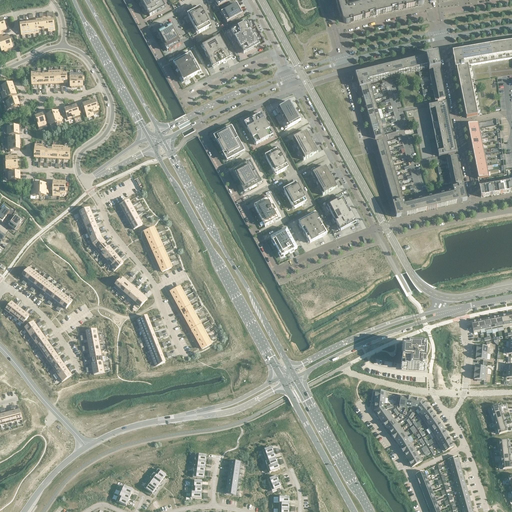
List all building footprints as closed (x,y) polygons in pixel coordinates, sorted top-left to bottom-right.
[(160,0),(140,0),(150,17),(165,8),(160,0)] [(214,0),(216,2),(215,2),(216,3),(218,7),(218,8),(221,6),(222,9),(230,4),(229,2),(232,0),(214,0)] [(334,0),(340,19),(342,18),(342,21),(343,21),(343,22),(344,23),(345,24),(346,24),(347,24),(348,24),(380,14),(387,13),(421,6),(422,6),(422,5),(423,5),(423,4),(424,4),(424,3),(424,2),(424,1),(423,0),(334,0)] [(232,8),(230,5),(223,10),(224,12),(221,13),(221,14),(222,13),(224,18),(224,19),(225,19),(227,23),(227,24),(230,22),(230,24),(238,20),(237,18),(243,15),(237,5),(232,8)] [(188,14),(189,16),(188,17),(197,32),(198,32),(199,34),(211,27),(200,8),(188,14)] [(259,46),(247,23),(231,32),(244,54),(245,54),(259,46)] [(171,26),(158,33),(169,52),(181,45),(178,40),(177,38),(176,37),(175,34),(174,32),(173,30),(172,28),(171,26)] [(0,38),(0,40),(0,39),(0,46),(10,43),(8,37),(3,39),(2,37),(0,37),(0,38)] [(213,68),(230,59),(219,38),(202,47),(213,68)] [(466,119),(477,116),(478,117),(479,116),(479,115),(482,115),(481,114),(478,115),(478,113),(480,113),(479,110),(477,110),(477,107),(478,107),(478,103),(476,103),(475,100),(477,99),(476,96),(475,96),(474,93),(475,92),(475,89),(473,89),(472,86),(474,85),(473,82),(472,82),(471,79),(473,78),(472,75),(470,75),(470,72),(471,71),(471,68),(469,68),(469,66),(470,66),(500,61),(511,59),(511,42),(511,43),(511,44),(506,44),(504,44),(504,45),(498,45),(497,45),(497,46),(490,47),(490,46),(489,46),(489,47),(483,48),(483,47),(481,48),(476,49),(474,49),(474,50),(469,51),(469,50),(466,50),(466,51),(461,52),(461,51),(459,52),(454,53),(452,53),(455,69),(456,69),(466,119)] [(10,43),(0,46),(0,47),(2,52),(4,51),(5,53),(8,52),(7,50),(12,48),(10,43)] [(190,54),(175,63),(185,82),(201,73),(190,54)] [(439,65),(437,55),(355,75),(358,85),(359,85),(359,88),(359,89),(360,89),(370,86),(370,85),(369,82),(428,68),(429,71),(439,69),(439,70),(440,69),(440,68),(439,68),(439,65)] [(70,80),(71,88),(77,88),(76,74),(70,74),(70,77),(68,77),(68,81),(70,80)] [(76,74),(77,88),(82,88),(82,80),(84,80),(84,77),(82,77),(82,74),(76,74)] [(6,83),(3,84),(4,86),(2,87),(3,92),(3,93),(14,89),(12,84),(7,86),(6,83)] [(14,89),(3,93),(3,94),(4,94),(6,98),(8,98),(9,100),(11,99),(10,97),(16,95),(14,89)] [(17,98),(3,103),(3,104),(4,103),(6,110),(11,108),(14,107),(19,105),(19,106),(17,98)] [(89,103),(92,114),(93,114),(93,113),(98,111),(97,109),(99,108),(98,106),(96,106),(94,101),(89,103)] [(275,111),(285,130),(301,121),(290,102),(275,111)] [(83,111),(83,113),(86,113),(86,115),(91,113),(91,114),(92,114),(89,103),(83,105),(85,110),(83,111)] [(447,108),(446,103),(428,107),(429,111),(430,117),(431,117),(431,118),(432,124),(434,132),(433,132),(435,138),(435,140),(436,145),(436,147),(437,152),(438,152),(438,157),(456,153),(456,152),(455,152),(454,150),(455,150),(455,149),(454,143),(453,142),(454,142),(452,136),(452,135),(451,129),(451,128),(450,128),(449,122),(450,122),(449,121),(448,115),(448,114),(447,108)] [(70,108),(74,119),(75,118),(79,116),(79,114),(81,113),(80,111),(78,111),(76,106),(70,108)] [(64,116),(65,118),(67,117),(68,120),(73,118),(73,119),(74,119),(70,108),(65,110),(66,115),(64,116)] [(52,114),(56,125),(57,125),(57,124),(61,123),(61,120),(63,119),(62,117),(60,117),(58,112),(52,114)] [(422,161),(436,159),(429,112),(413,114),(414,119),(416,119),(422,161)] [(35,117),(36,117),(38,122),(37,122),(38,125),(40,130),(46,127),(47,128),(42,114),(35,117)] [(49,124),(50,126),(55,125),(56,125),(52,114),(47,116),(48,121),(46,122),(47,124),(49,124)] [(261,114),(244,124),(256,146),(273,136),(261,114)] [(4,135),(19,135),(18,127),(18,128),(13,128),(13,127),(10,127),(10,128),(5,128),(5,135),(4,135)] [(228,161),(244,152),(231,128),(215,137),(228,161)] [(385,135),(383,130),(373,133),(375,138),(375,139),(381,137),(381,136),(385,135)] [(318,153),(306,132),(292,140),(303,161),(318,153)] [(6,145),(19,144),(19,138),(11,139),(11,137),(8,137),(8,139),(5,139),(6,145)] [(383,143),(383,142),(376,144),(377,144),(377,145),(376,145),(378,150),(388,147),(387,142),(383,143)] [(12,150),(20,150),(19,144),(6,145),(6,151),(9,151),(9,152),(12,152),(12,150)] [(266,156),(267,158),(266,159),(274,174),(275,173),(276,176),(288,169),(278,150),(266,156)] [(9,158),(6,158),(6,163),(5,163),(5,164),(17,163),(17,157),(11,158),(11,155),(8,156),(9,158)] [(17,163),(5,164),(5,165),(6,165),(6,170),(9,170),(9,172),(12,172),(12,169),(17,169),(17,163)] [(234,171),(246,192),(261,184),(250,163),(245,165),(234,171)] [(311,175),(323,196),(337,188),(326,167),(311,175)] [(489,177),(488,172),(477,174),(478,179),(478,180),(478,179),(489,177)] [(20,173),(5,173),(5,174),(6,174),(6,180),(11,180),(11,181),(14,181),(14,180),(19,180),(19,181),(20,181),(20,173)] [(51,188),(51,190),(53,191),(53,193),(58,193),(58,194),(59,194),(59,182),(53,182),(53,188),(51,188)] [(59,182),(59,194),(60,194),(60,193),(65,194),(65,191),(67,191),(67,189),(65,188),(65,183),(59,182)] [(284,193),(293,208),(294,207),(295,209),(307,203),(296,183),(284,190),(285,192),(284,193)] [(34,193),(34,196),(39,196),(40,197),(40,185),(34,185),(34,190),(32,190),(32,193),(34,193)] [(40,185),(40,197),(41,197),(41,196),(46,196),(46,193),(48,193),(48,191),(46,191),(46,185),(40,185)] [(394,208),(394,209),(396,218),(466,201),(464,191),(463,188),(464,188),(464,187),(463,187),(463,188),(453,190),(453,193),(404,205),(403,202),(404,202),(404,201),(394,204),(393,204),(393,206),(393,205),(394,208)] [(254,207),(265,227),(280,219),(269,198),(254,207)] [(329,211),(336,223),(340,231),(356,223),(354,219),(347,207),(343,199),(327,207),(329,211)] [(134,204),(131,205),(129,201),(120,206),(123,211),(131,206),(132,207),(135,206),(134,204)] [(134,211),(132,207),(131,206),(123,211),(126,216),(134,211)] [(0,221),(2,223),(6,217),(8,219),(13,212),(10,210),(8,213),(7,212),(6,211),(3,209),(1,211),(1,212),(0,212),(0,221)] [(91,214),(92,215),(94,214),(94,212),(91,213),(89,209),(80,213),(82,218),(91,214)] [(126,216),(128,221),(137,216),(137,217),(140,215),(139,213),(136,215),(134,211),(126,216)] [(14,219),(8,226),(15,231),(22,221),(16,217),(17,215),(15,213),(12,218),(14,219)] [(93,219),(92,215),(91,214),(82,218),(84,223),(93,219)] [(309,217),(298,223),(299,225),(302,230),(306,237),(310,244),(312,243),(318,239),(327,235),(323,227),(319,221),(315,214),(309,217)] [(128,221),(131,225),(139,221),(137,217),(137,216),(128,221)] [(96,225),(98,224),(98,222),(95,223),(93,219),(84,223),(86,228),(95,224),(96,225)] [(131,225),(133,230),(142,225),(139,221),(131,225)] [(97,229),(96,225),(95,224),(86,228),(88,233),(97,229)] [(99,234),(99,233),(97,229),(88,233),(90,238),(99,234)] [(158,232),(156,233),(154,229),(144,233),(147,238),(156,234),(156,235),(159,233),(158,232)] [(286,229),(270,238),(281,258),(297,249),(286,229)] [(102,232),(99,233),(99,234),(90,238),(93,245),(101,239),(100,235),(103,234),(102,232)] [(158,239),(156,235),(156,234),(147,238),(149,243),(158,239)] [(106,244),(108,242),(107,240),(104,242),(101,239),(93,245),(97,250),(105,243),(106,244)] [(163,241),(160,243),(158,239),(149,243),(151,248),(160,244),(161,244),(164,243),(163,241)] [(109,247),(106,244),(105,243),(97,250),(101,254),(109,247)] [(158,250),(163,248),(161,244),(160,244),(151,248),(152,250),(153,253),(158,250)] [(111,251),(109,247),(101,254),(104,258),(112,251),(111,251)] [(163,250),(163,248),(158,250),(153,253),(155,258),(156,258),(165,253),(165,254),(168,253),(167,251),(164,253),(163,250)] [(114,249),(111,251),(112,251),(104,258),(108,262),(113,258),(116,255),(113,252),(115,250),(114,249)] [(167,258),(165,254),(165,253),(156,258),(155,258),(158,262),(167,258)] [(118,258),(116,255),(113,258),(108,262),(112,266),(119,259),(120,260),(122,258),(121,257),(120,258),(119,259),(118,258)] [(171,261),(169,262),(167,258),(158,262),(160,267),(169,263),(170,264),(172,263),(171,261)] [(112,266),(115,270),(123,264),(120,260),(119,259),(112,266)] [(169,263),(160,267),(162,273),(171,268),(170,264),(169,263)] [(23,276),(27,280),(33,272),(29,268),(23,276)] [(27,280),(31,283),(38,275),(33,272),(27,280)] [(31,283),(36,286),(42,278),(38,275),(31,283)] [(36,286),(40,289),(46,281),(42,278),(36,286)] [(122,278),(115,287),(119,290),(126,282),(122,278)] [(40,289),(44,293),(50,285),(46,281),(40,289)] [(130,285),(126,282),(119,290),(123,294),(130,285)] [(44,293),(49,296),(55,288),(50,285),(44,293)] [(123,294),(127,298),(134,289),(130,285),(123,294)] [(49,296),(53,299),(59,291),(55,288),(49,296)] [(184,290),(182,292),(180,288),(177,289),(171,293),(173,298),(177,295),(182,293),(183,294),(185,292),(184,290)] [(138,292),(134,289),(127,298),(130,301),(131,301),(132,300),(138,293),(138,292)] [(53,299),(57,303),(63,295),(59,291),(53,299)] [(138,293),(132,300),(131,301),(135,305),(138,301),(142,297),(143,296),(138,292),(138,293)] [(183,294),(182,293),(177,295),(173,298),(176,302),(177,301),(185,297),(183,294)] [(57,303),(61,306),(68,298),(63,295),(57,303)] [(142,297),(138,301),(135,305),(138,307),(139,308),(147,300),(143,296),(142,297)] [(190,300),(187,301),(185,297),(177,301),(176,302),(177,305),(179,307),(187,302),(188,303),(191,302),(190,300)] [(61,306),(66,309),(72,301),(68,298),(61,306)] [(188,303),(187,302),(179,307),(181,312),(190,307),(188,303)] [(16,307),(15,306),(11,303),(5,311),(10,314),(16,307)] [(14,318),(20,310),(17,307),(18,305),(17,304),(15,306),(16,307),(10,314),(14,318)] [(195,309),(192,311),(190,307),(181,312),(184,316),(193,312),(196,311),(195,309)] [(20,310),(14,318),(18,321),(24,313),(25,314),(27,312),(25,310),(24,313),(20,310)] [(193,312),(184,316),(186,321),(195,316),(193,312)] [(23,324),(29,317),(25,314),(24,313),(18,321),(23,324)] [(200,319),(197,320),(195,316),(186,321),(189,326),(198,321),(198,322),(201,320),(200,319)] [(138,323),(139,326),(149,323),(147,317),(138,321),(137,321),(138,323)] [(504,317),(501,318),(503,326),(503,329),(504,329),(509,328),(509,325),(507,317),(504,317)] [(501,318),(495,319),(497,328),(498,330),(499,333),(504,332),(503,329),(503,326),(501,318)] [(495,319),(489,320),(491,329),(492,329),(493,334),(498,333),(497,328),(495,319)] [(489,320),(484,321),(485,330),(486,332),(487,335),(492,334),(491,329),(489,320)] [(198,322),(198,321),(189,326),(192,331),(200,326),(198,322)] [(484,321),(478,322),(479,331),(480,331),(481,334),(486,333),(485,330),(484,321)] [(478,322),(472,324),(473,332),(474,334),(480,333),(479,331),(478,322)] [(25,329),(28,333),(37,327),(33,323),(25,329)] [(139,326),(141,331),(151,328),(149,323),(139,326)] [(205,328),(203,330),(200,326),(192,331),(194,335),(203,330),(204,331),(206,330),(205,328)] [(40,332),(37,327),(28,333),(31,338),(40,332)] [(153,333),(151,328),(141,331),(143,336),(153,333)] [(203,330),(194,335),(197,340),(206,335),(204,331),(203,330)] [(43,336),(40,332),(31,338),(34,342),(43,336)] [(143,336),(145,341),(155,338),(153,333),(143,336)] [(210,338),(208,339),(206,335),(197,340),(199,345),(208,340),(209,341),(211,339),(210,338)] [(34,342),(38,347),(46,341),(43,336),(34,342)] [(145,341),(147,346),(157,343),(155,338),(145,341)] [(208,340),(199,345),(202,350),(211,345),(209,341),(208,340)] [(49,345),(46,341),(38,347),(41,351),(49,345)] [(159,348),(157,343),(147,346),(149,351),(159,348)] [(52,350),(49,345),(41,351),(44,355),(52,350)] [(426,348),(403,346),(401,367),(402,367),(402,364),(410,365),(409,370),(416,371),(425,371),(426,348)] [(161,353),(159,348),(149,351),(151,357),(161,353)] [(55,354),(52,350),(44,355),(47,360),(55,354)] [(163,358),(161,353),(151,357),(153,362),(163,358)] [(58,358),(55,354),(47,360),(50,364),(58,358)] [(61,363),(58,358),(50,364),(53,369),(61,363)] [(153,362),(155,367),(165,363),(163,358),(153,362)] [(65,367),(61,363),(53,369),(56,373),(65,367)] [(68,372),(65,367),(56,373),(59,377),(68,372)] [(71,376),(68,372),(59,377),(63,382),(71,376)] [(398,402),(400,403),(400,406),(405,407),(407,398),(401,397),(401,398),(399,397),(398,402)] [(413,399),(411,408),(411,407),(417,408),(422,400),(413,399)] [(428,408),(422,400),(417,408),(421,413),(418,415),(428,408)] [(375,403),(374,411),(383,409),(384,409),(384,404),(375,403)] [(499,405),(491,408),(493,415),(501,412),(501,410),(500,406),(499,405)] [(428,408),(418,415),(422,420),(432,412),(431,412),(429,410),(428,408)] [(383,409),(374,411),(379,418),(387,413),(387,412),(386,413),(383,409)] [(387,413),(379,418),(382,423),(390,417),(391,416),(392,416),(389,411),(387,413)] [(435,417),(432,412),(422,420),(425,424),(435,417)] [(501,412),(493,415),(494,418),(495,421),(503,419),(501,412)] [(390,417),(382,423),(383,424),(383,425),(385,427),(395,420),(394,420),(391,416),(390,417)] [(435,417),(425,424),(427,423),(430,427),(428,429),(438,422),(435,417)] [(503,419),(495,421),(497,428),(505,425),(505,422),(504,423),(503,419)] [(395,420),(385,427),(388,431),(398,424),(395,420)] [(442,427),(438,422),(428,429),(432,433),(442,427)] [(398,424),(388,431),(392,436),(399,430),(401,429),(398,424)] [(505,425),(497,428),(498,431),(497,431),(499,434),(499,435),(509,432),(507,428),(506,428),(505,425)] [(442,427),(432,433),(434,438),(445,432),(442,427)] [(399,430),(392,436),(395,440),(403,434),(404,433),(401,429),(399,430)] [(445,432),(434,438),(436,437),(439,442),(437,443),(448,437),(445,432)] [(403,434),(395,440),(398,444),(408,438),(404,433),(403,434)] [(448,437),(437,443),(440,448),(450,442),(449,440),(448,437)] [(408,438),(398,444),(401,449),(411,443),(408,438)] [(509,448),(508,441),(499,442),(499,443),(500,447),(500,449),(509,448)] [(453,447),(450,442),(440,448),(442,447),(445,452),(453,447)] [(411,443),(401,449),(401,450),(403,453),(403,454),(414,447),(411,443)] [(266,450),(261,452),(263,457),(274,453),(271,448),(269,449),(268,447),(265,448),(265,447),(265,448),(266,450)] [(414,447),(403,454),(406,458),(414,453),(417,452),(414,448),(414,447)] [(414,453),(406,458),(409,463),(417,458),(419,457),(417,452),(414,453)] [(274,453),(263,457),(265,463),(276,459),(274,453)] [(417,458),(409,463),(411,466),(412,468),(420,463),(422,462),(419,457),(417,458)] [(447,460),(449,465),(459,463),(458,459),(458,457),(457,457),(454,458),(447,460)] [(276,459),(265,463),(267,468),(277,464),(276,459)] [(511,469),(511,468),(511,464),(511,462),(502,463),(503,470),(511,469)] [(449,465),(450,471),(460,468),(459,463),(449,465)] [(277,464),(267,468),(269,474),(280,470),(277,464)] [(450,471),(452,476),(462,473),(460,468),(450,471)] [(158,470),(155,475),(163,481),(166,476),(158,470)] [(416,475),(418,480),(426,477),(424,472),(416,475)] [(452,476),(453,481),(463,478),(462,473),(452,476)] [(154,474),(150,479),(159,485),(163,481),(155,475),(154,474)] [(271,479),(266,481),(268,487),(279,482),(276,477),(274,478),(273,476),(270,477),(271,479)] [(418,480),(420,485),(428,482),(426,477),(418,480)] [(453,481),(455,486),(465,483),(463,478),(453,481)] [(150,479),(147,483),(156,490),(159,485),(150,479)] [(268,487),(269,487),(270,486),(272,492),(276,490),(278,494),(281,493),(279,489),(281,488),(279,482),(268,487)] [(420,485),(422,490),(430,487),(428,482),(420,485)] [(148,492),(150,493),(152,494),(152,495),(152,494),(156,490),(147,483),(143,488),(145,489),(146,490),(148,492)] [(455,486),(456,491),(466,489),(465,483),(455,486)] [(123,486),(121,491),(122,492),(131,496),(133,491),(130,489),(131,487),(129,486),(128,488),(124,487),(123,486)] [(422,490),(424,495),(432,492),(430,487),(422,490)] [(456,491),(458,497),(468,494),(466,489),(456,491)] [(118,497),(119,497),(128,501),(131,496),(122,492),(121,491),(118,497)] [(424,495),(425,500),(434,497),(432,492),(424,495)] [(458,497),(459,502),(469,499),(468,494),(458,497)] [(118,497),(116,502),(117,502),(117,503),(126,507),(126,506),(128,501),(119,497),(118,497)] [(425,500),(427,505),(436,502),(434,497),(425,500)] [(459,502),(461,507),(471,504),(469,499),(459,502)] [(427,505),(429,510),(438,507),(436,502),(427,505)]
